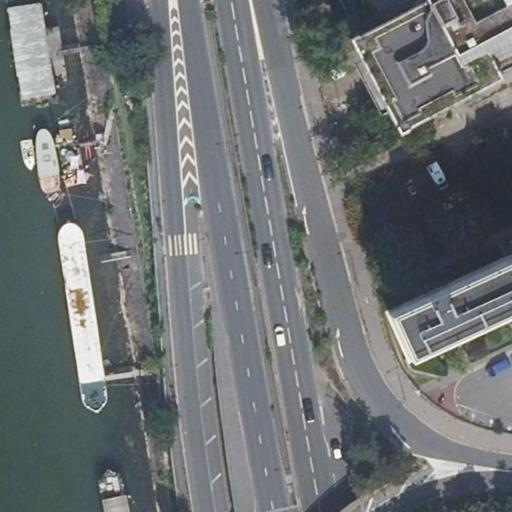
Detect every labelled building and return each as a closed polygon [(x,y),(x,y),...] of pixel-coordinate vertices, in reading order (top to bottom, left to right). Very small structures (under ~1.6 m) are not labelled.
[(24,0),(16,2),(10,7),(27,109),(63,104),(42,0),(24,0)] [(511,0),(352,0),(386,64),(377,69),(380,75),(389,70),(392,77),(396,83),(387,88),(390,93),(399,89),(406,102),(413,99),(418,108),(436,98),(511,57),(511,0)] [(348,19),(337,25),(342,34),(353,28),(348,19)] [(94,414),(98,416),(103,409),(107,402),(82,238),(78,232),(70,229),(63,231),(59,236),(58,239),(83,406),(89,411),(94,414)] [(511,244),(506,247),(511,258),(439,290),(436,285),(420,292),(423,298),(387,315),(408,361),(427,352),(430,357),(456,345),(480,334),(477,329),(511,312),(511,244)] [(105,511),(130,511),(125,480),(120,476),(115,474),(108,474),(103,476),(100,482),(105,511)]
